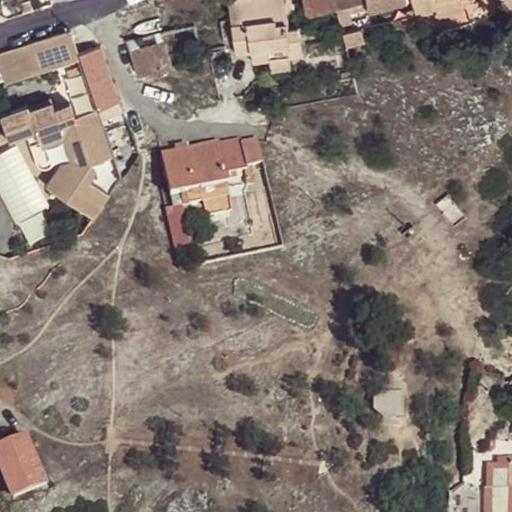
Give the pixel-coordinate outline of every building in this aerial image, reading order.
[(285,0),(229,0),(237,54),(252,51),(253,62),(270,59),(291,57),(302,55),(300,42),(298,29),(290,30),(287,10),(285,0)] [(338,9),(336,0),(303,0),(305,13),(308,15),(310,15),(338,9)] [(336,0),(338,9),(368,0),(336,0)] [(413,0),(417,16),(438,10),(440,17),(463,11),(459,0),(413,0)] [(466,0),(459,0),(463,11),(468,10),(466,0)] [(511,0),(502,0),(505,11),(511,9),(511,0)] [(77,53),(69,29),(0,53),(0,71),(4,84),(78,58),(77,53)] [(172,68),(160,33),(125,41),(138,76),(172,68)] [(96,109),(118,101),(99,46),(77,53),(78,58),(81,65),(84,73),(96,109)] [(292,67),(291,57),(270,59),(272,70),(292,67)] [(70,78),(84,73),(81,65),(67,70),(70,78)] [(94,219),(109,196),(89,182),(95,174),(92,164),(113,157),(96,110),(75,117),(72,108),(56,114),(55,109),(51,98),(27,106),(37,133),(27,137),(36,164),(39,168),(42,169),(48,168),(50,166),(56,158),(68,154),(72,163),(56,186),(71,197),(68,201),(94,219)] [(56,114),(72,108),(70,103),(55,109),(56,114)] [(220,143),(219,142),(188,149),(175,152),(161,155),(170,196),(172,207),(182,205),(179,193),(228,182),(226,174),(247,170),(246,166),(263,162),(257,139),(241,142),(240,138),(220,143)] [(56,186),(72,163),(63,165),(48,186),(68,201),(71,197),(56,186)] [(192,254),(182,205),(172,207),(175,223),(169,224),(176,258),(192,254)] [(418,231),(413,224),(401,232),(406,239),(418,231)] [(378,390),(382,395),(374,402),(374,412),(383,419),(380,424),(379,430),(379,437),(381,442),(385,448),(389,452),(394,455),(401,457),(407,457),(413,455),(418,452),(423,448),(426,443),(428,437),(429,431),(428,424),(425,419),(421,414),(416,410),(410,408),(403,407),(402,405),(410,403),(416,400),(420,396),(424,391),(426,385),(426,379),(425,372),(422,366),(419,362),(414,358),(408,356),(401,355),(395,356),(389,358),(385,361),(380,367),(378,372),(377,378),(377,384),(378,390)] [(0,446),(0,467),(13,497),(45,483),(24,435),(0,446)] [(511,511),(511,458),(498,459),(498,466),(487,466),(487,490),(485,490),(484,511),(511,511)]
